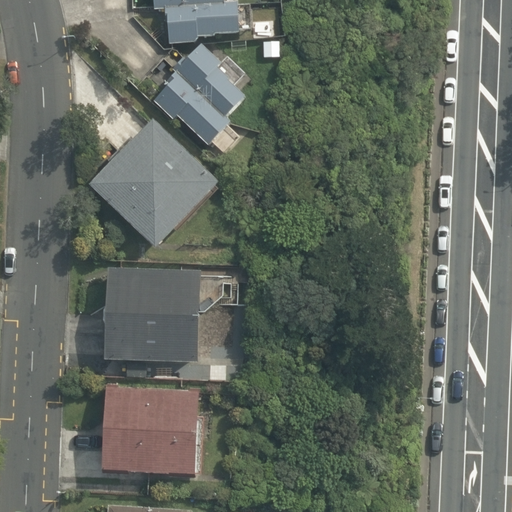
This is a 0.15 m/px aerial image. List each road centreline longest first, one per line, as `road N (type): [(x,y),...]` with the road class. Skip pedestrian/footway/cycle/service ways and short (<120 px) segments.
road 1 (residential): [(28,0),(43,86),(43,153),(26,511)]
road 2 (secondary): [(471,511),(491,0)]
